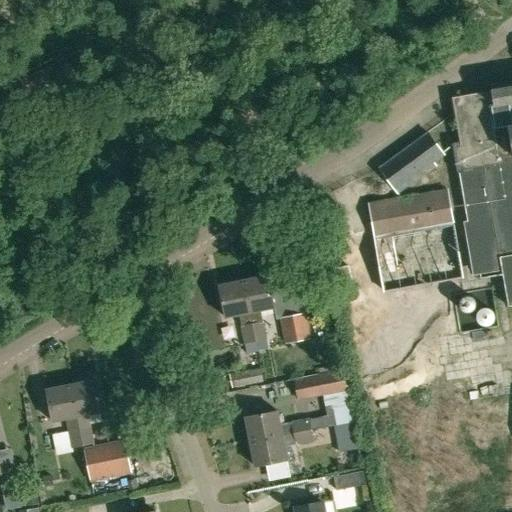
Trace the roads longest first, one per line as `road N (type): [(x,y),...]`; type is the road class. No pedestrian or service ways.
road 1 (unclassified): [(131,284),(348,147),(511,27)]
road 2 (residential): [(131,284),(207,511)]
road 3 (unclassified): [(0,362),(131,284)]
